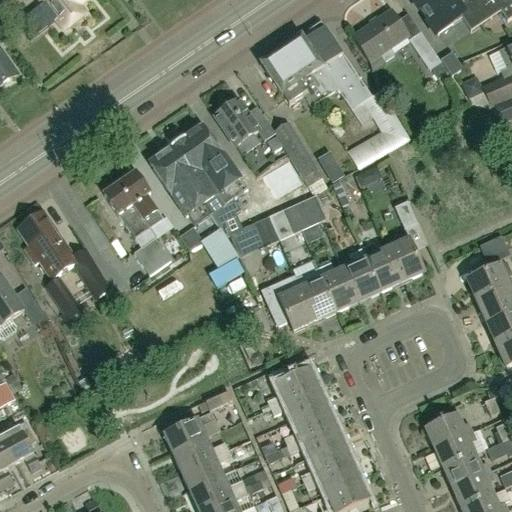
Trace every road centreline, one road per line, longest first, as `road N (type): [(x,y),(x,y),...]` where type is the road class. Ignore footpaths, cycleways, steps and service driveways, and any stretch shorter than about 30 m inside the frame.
road 1 (tertiary): [(0,182),(268,0)]
road 2 (residential): [(375,416),(347,362),(351,351),(424,316),(441,324),(459,371)]
road 3 (residential): [(26,511),(123,461),(148,511)]
